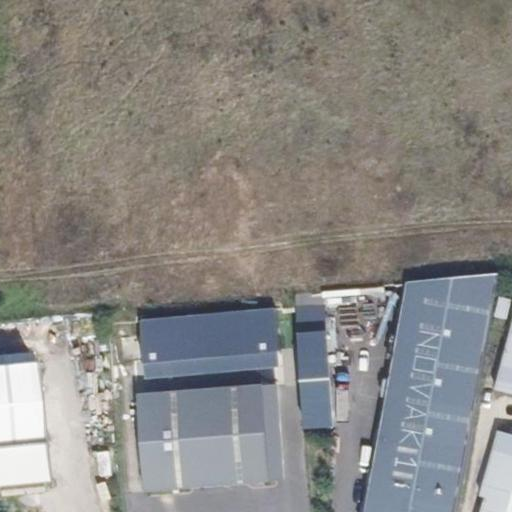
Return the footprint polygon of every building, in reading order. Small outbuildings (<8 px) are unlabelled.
[(457,511),(493,287),(405,274),(367,511),(457,511)] [(249,314),(250,339),(290,337),(289,312),(249,314)] [(511,400),(511,321),(494,396),(511,400)] [(0,494),(45,491),(34,367),(0,370),(0,494)] [(279,388),(135,394),(139,495),(284,490),(279,388)] [(511,511),(511,438),(497,435),(478,511),(511,511)]
